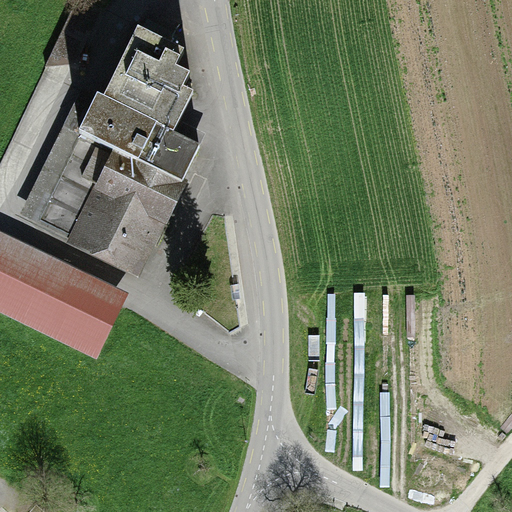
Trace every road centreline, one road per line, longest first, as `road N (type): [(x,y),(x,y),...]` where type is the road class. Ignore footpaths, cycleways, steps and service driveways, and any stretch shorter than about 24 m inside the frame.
road 1 (residential): [(214,0),(272,285),(266,448)]
road 2 (residential): [(266,448),(391,511)]
